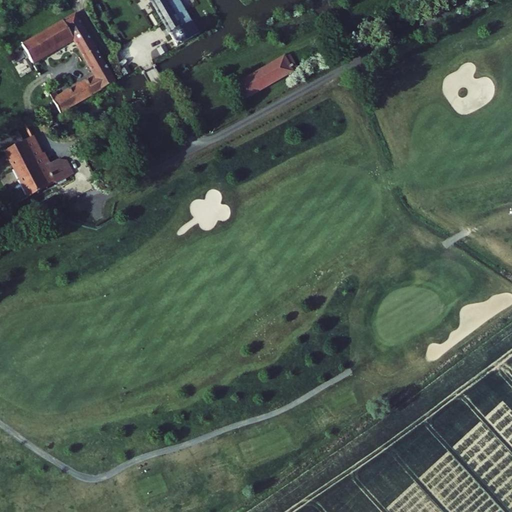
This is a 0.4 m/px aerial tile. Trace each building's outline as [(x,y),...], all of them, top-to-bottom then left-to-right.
[(161,0),(183,37),(207,22),(201,13),(198,15),(189,0),(180,0),(180,1),(179,0),(161,0)] [(85,9),(32,39),(47,66),(52,63),(44,49),(81,28),(104,68),(67,89),(60,76),(54,80),(70,106),(123,75),(85,9)] [(296,50),(245,79),(253,94),(305,65),(296,50)] [(22,163),(37,194),(65,181),(55,159),(42,132),(14,145),(22,163)] [(14,145),(0,152),(0,158),(6,170),(22,163),(14,145)] [(64,155),(55,159),(65,181),(75,175),(82,168),(75,154),(64,155)] [(37,194),(22,163),(6,170),(21,202),(37,194)]
